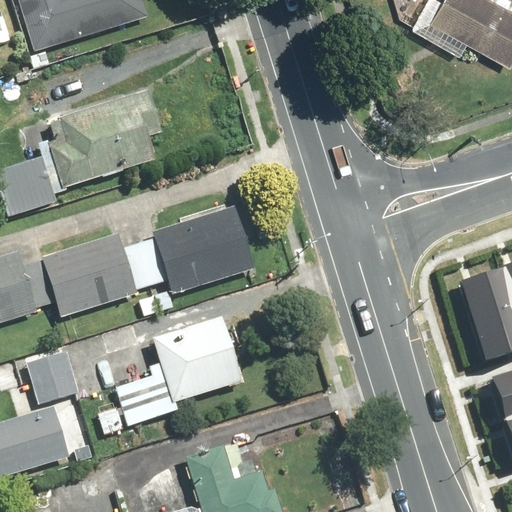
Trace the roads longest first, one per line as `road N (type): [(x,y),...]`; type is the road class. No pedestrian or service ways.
road 1 (secondary): [(437,511),(348,227)]
road 2 (secondary): [(348,227),(277,0)]
road 3 (secondary): [(511,166),(348,227)]
